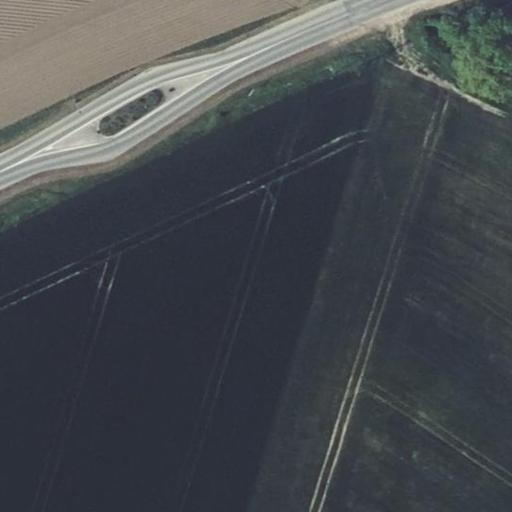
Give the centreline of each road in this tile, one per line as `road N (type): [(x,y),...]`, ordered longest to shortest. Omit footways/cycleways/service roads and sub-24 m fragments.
road 1 (tertiary): [(0,172),(115,147),(264,49)]
road 2 (tertiary): [(264,49),(137,85),(0,171)]
road 3 (tertiary): [(387,0),(264,49)]
